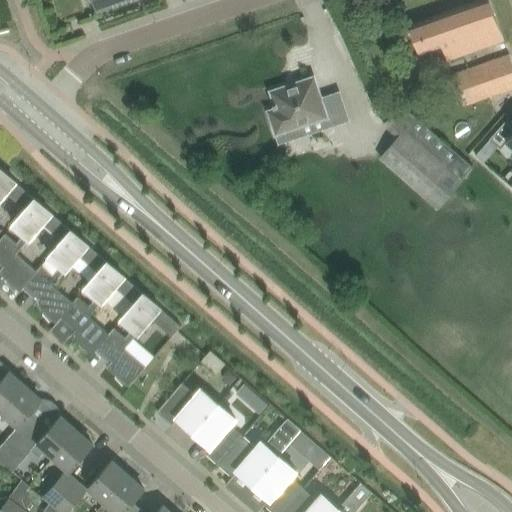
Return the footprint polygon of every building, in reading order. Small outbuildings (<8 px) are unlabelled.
[(94,0),(98,11),(128,0),(94,0)] [(490,0),(478,0),(410,24),(420,53),(442,45),(448,60),(505,41),(490,0)] [(452,74),(463,105),(511,87),(511,60),(509,53),(452,74)] [(269,110),(278,135),(280,144),(304,136),(301,127),(329,118),(322,98),(314,76),(271,91),(275,103),(273,104),(275,108),(269,110)] [(511,113),(497,131),(507,139),(511,134),(511,113)] [(415,117),(380,159),(437,210),(463,181),(462,180),(473,167),(415,117)] [(484,162),(492,154),(484,147),(476,155),(484,162)] [(0,200),(7,193),(25,209),(35,198),(0,166),(0,240),(1,239),(0,238),(0,200)] [(12,224),(13,225),(25,236),(18,243),(6,233),(1,239),(0,240),(0,262),(4,266),(0,270),(0,272),(21,291),(26,285),(25,283),(36,271),(17,253),(44,223),(55,234),(52,238),(59,244),(72,230),(35,198),(25,209),(12,224)] [(79,257),(97,273),(108,261),(72,230),(59,244),(48,256),(42,264),(36,271),(25,283),(26,285),(40,297),(35,303),(57,322),(62,316),(76,300),(73,303),(54,286),(79,257)] [(114,288),(133,304),(143,292),(108,261),(97,273),(84,288),(85,289),(96,299),(89,307),(78,297),(76,300),(62,316),(57,322),(62,316),(77,329),(71,335),(93,354),(98,348),(98,347),(109,334),(89,317),(114,288)] [(182,325),(143,292),(133,304),(120,319),(121,320),(133,331),(126,338),(115,328),(109,334),(98,347),(98,348),(93,354),(94,354),(99,348),(113,360),(108,366),(130,385),(147,365),(126,347),(152,317),(173,335),(182,325)] [(230,385),(237,376),(228,369),(224,374),(224,380),(230,385)] [(0,407),(4,410),(26,385),(9,371),(0,380),(0,407)] [(173,423),(178,418),(194,431),(219,402),(202,387),(196,394),(183,382),(158,410),(173,423)] [(257,393),(245,383),(236,393),(248,403),(257,393)] [(40,421),(31,413),(42,400),(26,385),(4,410),(19,424),(7,438),(17,447),(40,421)] [(236,417),(219,402),(194,431),(209,445),(204,451),(219,463),(244,435),(231,423),(236,417)] [(47,448),(55,455),(77,430),(60,415),(48,429),(40,421),(17,447),(26,456),(32,449),(40,456),(47,448)] [(77,430),(55,455),(72,470),(94,444),(77,430)] [(298,431),(290,445),(326,464),(333,450),(298,431)] [(257,446),(244,435),(219,463),(233,476),(238,470),(254,484),(279,455),(262,440),(257,446)] [(296,470),(279,455),(254,484),(270,498),(265,503),(274,511),(282,511),(304,487),(291,476),(296,470)] [(106,500),(128,474),(112,460),(90,485),(106,500)] [(78,479),(70,472),(67,469),(43,496),(50,502),(54,506),(78,479)] [(140,511),(143,510),(134,502),(145,489),(128,474),(106,500),(120,511),(140,511)] [(54,506),(60,511),(68,511),(89,489),(88,488),(79,480),(78,479),(54,506)] [(32,501),(27,490),(30,486),(22,480),(10,498),(17,503),(26,509),(32,501)] [(353,491),(364,501),(373,491),(362,482),(353,491)] [(335,511),(340,507),(322,492),(317,498),(304,487),(282,511),(335,511)] [(0,511),(30,511),(26,509),(17,503),(10,498),(0,511)]
